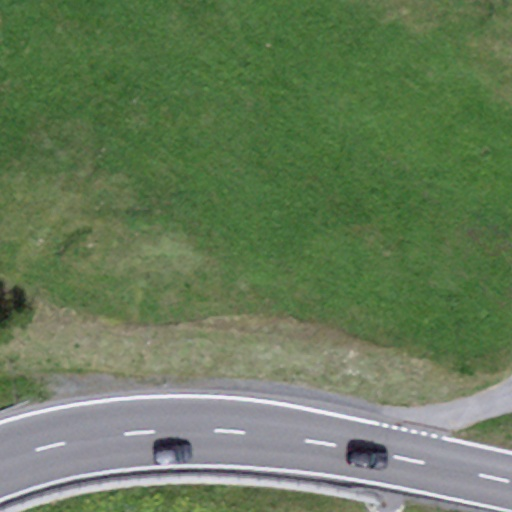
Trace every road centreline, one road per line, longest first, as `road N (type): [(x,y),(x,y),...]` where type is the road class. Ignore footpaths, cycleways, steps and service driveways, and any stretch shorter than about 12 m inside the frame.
road 1 (primary): [(511,481),(225,430),(105,436),(0,462)]
road 2 (track): [(407,459),(433,420),(511,393)]
